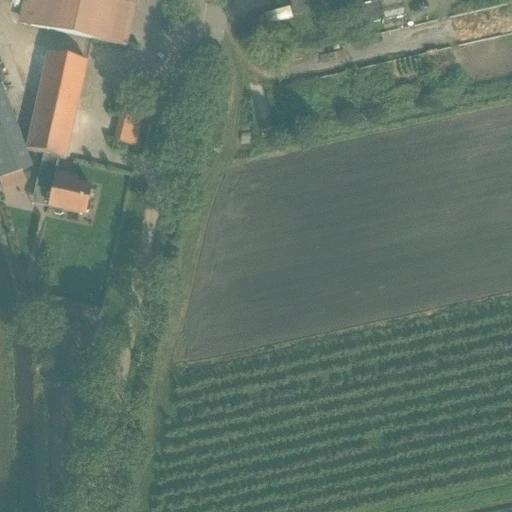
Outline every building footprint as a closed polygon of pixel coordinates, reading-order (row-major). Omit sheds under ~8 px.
[(92,41),(101,0),(27,0),(22,26),(92,41)] [(363,0),(292,0),(297,16),(327,9),(363,0)] [(402,0),(395,0),(355,9),(359,28),(407,17),(402,0)] [(406,0),(418,21),(438,11),(432,0),(406,0)] [(87,64),(56,57),(48,56),(26,153),(43,157),(39,173),(35,190),(51,193),(48,210),(52,211),(51,213),(54,216),(59,218),(63,217),(63,214),(84,219),(85,218),(88,216),(89,208),(88,205),(90,192),(74,189),(75,182),(56,177),(59,162),(65,163),(87,64)] [(0,180),(27,171),(0,99),(0,180)] [(121,117),(115,143),(135,148),(142,122),(121,117)]
